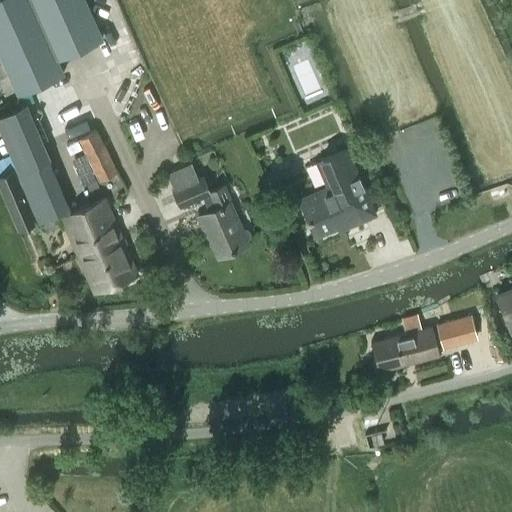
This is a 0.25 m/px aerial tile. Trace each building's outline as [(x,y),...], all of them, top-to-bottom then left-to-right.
[(58,57),(103,36),(86,0),(0,0),(0,50),(18,92),(64,71),(58,57)] [(0,127),(39,220),(58,212),(14,108),(0,113),(0,127)] [(98,179),(117,170),(97,128),(78,137),(98,179)] [(336,174),(341,187),(301,204),(314,234),(344,222),(345,226),(374,215),(346,147),(327,155),(336,174)] [(15,167),(0,173),(0,183),(19,229),(37,221),(15,167)] [(278,170),(274,168),(266,171),(264,175),(267,183),(271,185),(279,182),(281,178),(278,170)] [(202,195),(208,192),(202,176),(173,188),(179,204),(202,195)] [(222,186),(208,192),(202,195),(209,210),(197,216),(204,231),(206,230),(217,256),(247,243),(245,240),(248,238),(249,234),(249,231),(247,228),(243,227),(240,227),(222,186)] [(77,253),(120,235),(104,196),(60,214),(77,253)] [(120,235),(77,253),(93,292),(136,274),(120,235)] [(511,286),(495,292),(510,330),(511,329),(511,286)] [(470,314),(436,323),(442,346),(476,336),(470,314)] [(376,369),(439,353),(431,324),(369,340),(376,369)] [(155,395),(164,394),(163,384),(154,385),(155,395)] [(380,432),(371,434),(373,444),(383,442),(380,432)]
